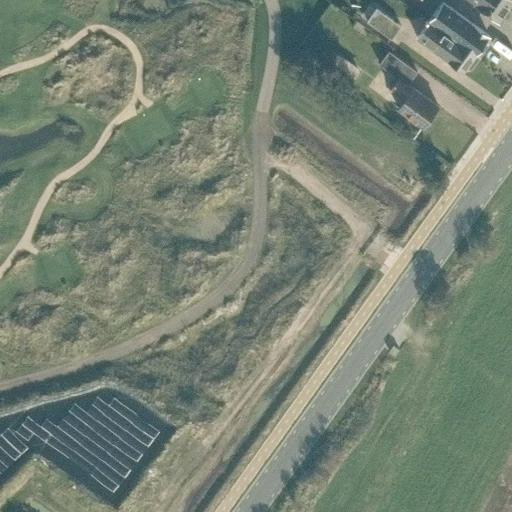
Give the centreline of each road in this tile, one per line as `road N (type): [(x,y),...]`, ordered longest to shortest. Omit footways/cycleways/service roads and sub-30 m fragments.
road 1 (track): [(268,0),(276,34),(259,118),(250,141),(197,181),(139,331),(113,351),(0,383)]
road 2 (tertiary): [(246,511),(511,142)]
